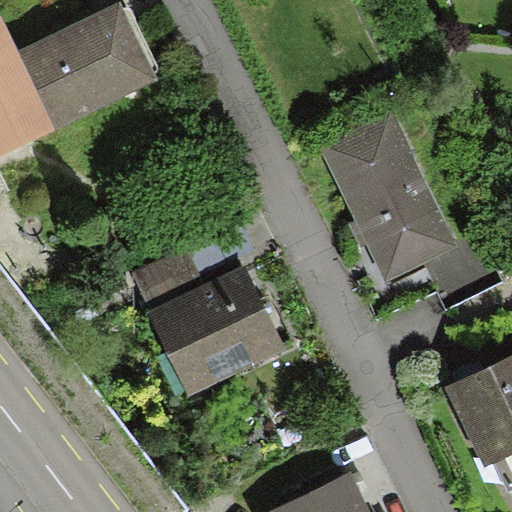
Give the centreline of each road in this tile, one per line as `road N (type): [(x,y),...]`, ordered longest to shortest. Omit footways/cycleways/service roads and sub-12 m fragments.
road 1 (residential): [(435,511),(190,0)]
road 2 (primary): [(81,511),(0,409)]
